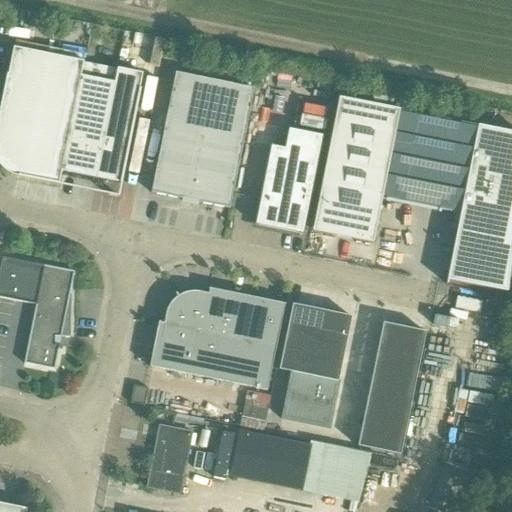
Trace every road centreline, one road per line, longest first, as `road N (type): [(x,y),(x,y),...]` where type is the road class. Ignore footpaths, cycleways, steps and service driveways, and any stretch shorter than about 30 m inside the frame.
road 1 (unclassified): [(436,302),(136,234)]
road 2 (unclassified): [(93,428),(136,234)]
road 3 (unclassified): [(136,234),(0,202)]
